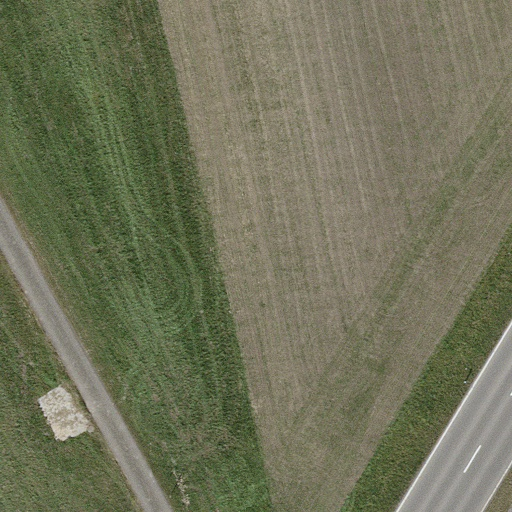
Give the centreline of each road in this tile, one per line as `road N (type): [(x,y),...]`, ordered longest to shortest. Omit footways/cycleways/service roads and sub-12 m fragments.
road 1 (unclassified): [(0,224),(161,511)]
road 2 (secondary): [(445,511),(511,403)]
